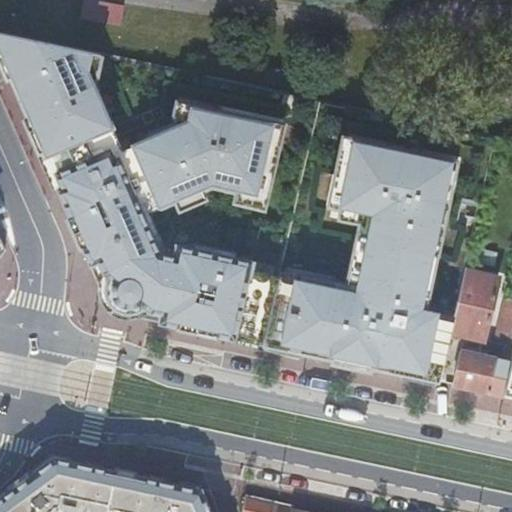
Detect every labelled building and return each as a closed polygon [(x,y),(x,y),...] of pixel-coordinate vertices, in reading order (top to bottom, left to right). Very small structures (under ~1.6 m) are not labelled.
[(277,280),(278,275),(250,269),(252,259),(234,256),(193,247),(175,243),(173,254),(158,251),(141,213),(137,204),(156,195),(160,205),(174,199),(200,187),(211,184),(235,189),(259,195),(264,173),(270,175),(279,140),(268,138),(272,119),(185,101),(182,117),(173,121),(146,135),(147,136),(122,148),(113,151),(103,128),(112,125),(91,76),(79,47),(0,30),(0,54),(19,98),(60,193),(90,262),(91,262),(94,260),(96,265),(103,282),(103,287),(103,291),(103,292),(104,295),(105,299),(107,301),(107,302),(109,304),(113,308),(117,310),(122,312),(126,312),(131,312),(135,311),(138,310),(160,315),(158,321),(209,332),(228,336),(262,343),(272,301),(274,294),(277,280)] [(100,52),(79,47),(91,76),(95,74),(100,52)] [(171,118),(173,121),(182,117),(185,101),(175,98),(171,118)] [(283,121),(272,119),(268,138),(279,140),(283,121)] [(113,151),(122,148),(112,125),(103,128),(113,151)] [(336,171),(345,173),(353,137),(343,135),(336,171)] [(338,206),(341,206),(372,213),(355,292),(321,284),(323,276),(320,275),(303,271),(301,280),(278,275),(277,280),(274,294),(272,301),(262,343),(284,348),(355,364),(419,377),(438,381),(450,332),(454,315),(425,309),(453,181),(453,180),(447,178),(451,157),(353,136),(353,137),(345,173),(338,206)] [(460,159),(451,157),(447,178),(453,180),(453,181),(455,182),(460,159)] [(259,195),(235,189),(234,195),(233,199),(263,206),(270,175),(264,173),(259,195)] [(200,187),(174,199),(178,207),(205,196),(200,187)] [(137,204),(141,213),(160,205),(156,195),(137,204)] [(372,213),(341,206),(339,215),(360,220),(347,281),(323,276),(321,284),(355,292),(372,213)] [(194,241),(193,247),(234,256),(236,250),(194,241)] [(134,316),(158,321),(160,315),(138,310),(135,311),(131,312),(126,312),(122,312),(117,310),(113,308),(109,304),(107,302),(107,301),(105,299),(104,295),(103,292),(103,291),(103,287),(103,282),(96,265),(94,260),(91,262),(90,262),(98,284),(99,294),(103,304),(113,313),(124,317),(134,316)] [(499,276),(466,268),(454,315),(453,321),(450,332),(483,340),(499,276)] [(461,349),(453,385),(473,389),(503,395),(511,357),(511,298),(508,297),(496,343),(504,345),(504,347),(501,347),(497,346),(494,357),(488,356),(489,350),(467,345),(466,351),(461,349)] [(511,397),(511,357),(503,395),(511,397)] [(192,488),(52,457),(0,497),(0,511),(207,511),(203,502),(192,488)] [(302,511),(292,510),(274,506),(243,500),(239,511),(302,511)]
